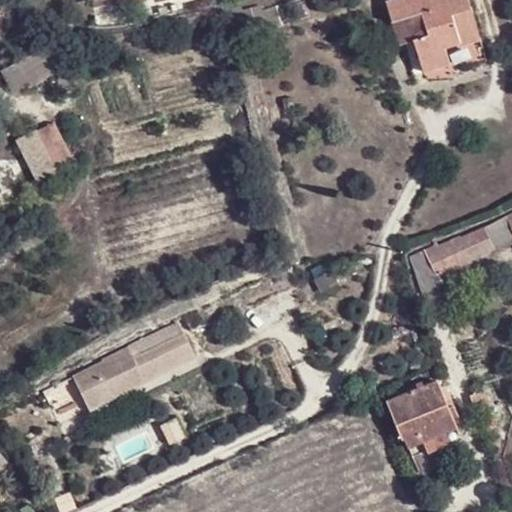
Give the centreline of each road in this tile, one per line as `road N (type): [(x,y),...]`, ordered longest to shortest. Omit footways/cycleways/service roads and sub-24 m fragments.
road 1 (residential): [(385,242),(369,320),(352,360),(320,399),(91,511)]
road 2 (track): [(511,251),(463,277),(441,304),(446,350)]
